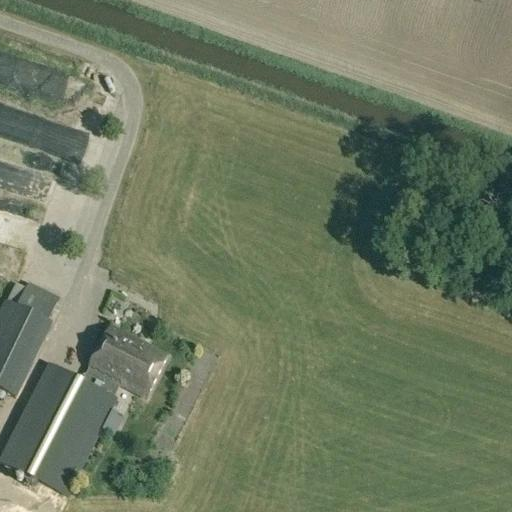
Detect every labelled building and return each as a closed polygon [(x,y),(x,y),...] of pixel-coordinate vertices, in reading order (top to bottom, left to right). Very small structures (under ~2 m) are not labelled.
[(0,198),(0,208),(15,214),(18,205),(0,198)] [(29,287),(19,308),(49,323),(59,302),(29,287)] [(5,302),(0,311),(0,316),(47,339),(54,326),(49,323),(19,308),(5,302)] [(112,328),(83,384),(49,367),(0,465),(68,499),(102,432),(112,414),(117,402),(115,401),(122,388),(147,401),(169,358),(112,328)] [(0,349),(0,393),(17,402),(34,366),(0,349)] [(112,414),(102,432),(114,438),(122,422),(115,419),(116,416),(112,414)]
